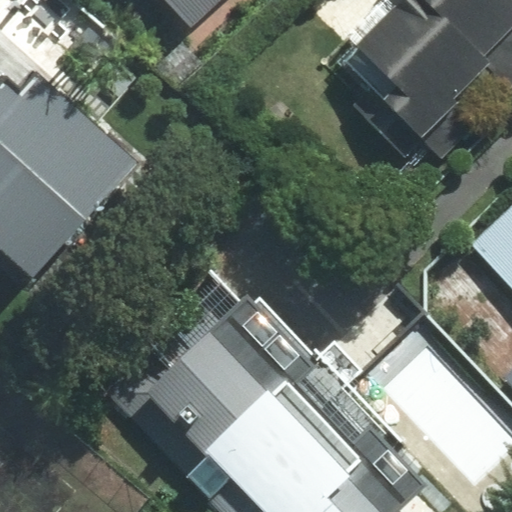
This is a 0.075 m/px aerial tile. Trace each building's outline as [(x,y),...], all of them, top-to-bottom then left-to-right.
[(252,0),(180,0),(214,36),(252,0)] [(511,92),(511,0),(389,0),(339,52),(375,87),(356,106),(411,161),(495,76),(511,92)] [(23,85),(0,62),(0,230),(27,258),(125,160),(36,72),(23,85)] [(511,217),(481,246),(511,278),(511,217)] [(511,511),(511,399),(432,313),(353,386),(267,293),(148,403),(250,511),(511,511)]
